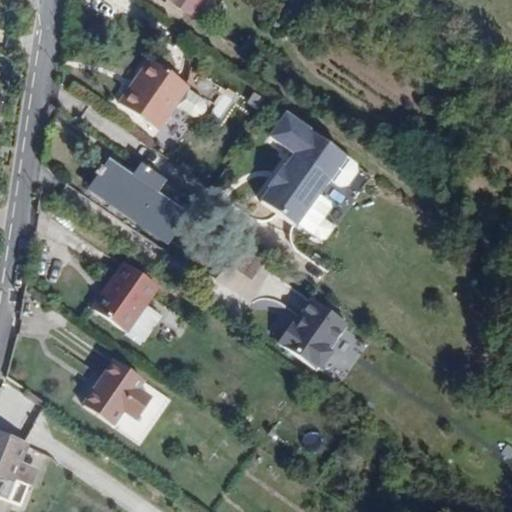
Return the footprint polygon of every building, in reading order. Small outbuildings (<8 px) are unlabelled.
[(152,0),(175,16),(186,0),(152,0)] [(149,133),(180,87),(150,66),(131,93),(126,90),(113,109),(149,133)] [(266,144),(291,161),(307,138),(283,121),(266,144)] [(307,138),(291,161),(328,187),(341,196),(356,178),(354,171),(307,138)] [(291,161),(267,195),(269,196),(259,211),(294,235),(313,207),(328,187),(291,161)] [(90,194),(167,248),(185,223),(154,202),(162,190),(134,170),(125,183),(106,170),(90,194)] [(321,229),(329,218),(313,207),(294,235),(318,251),(322,249),(330,241),(330,236),(321,229)] [(121,340),(123,337),(142,311),(154,293),(120,269),(87,316),(121,340)] [(298,334),(292,329),(278,347),(315,376),(317,372),(320,374),(333,358),(329,355),(347,333),(311,305),(299,321),(305,325),(298,334)] [(142,311),(123,337),(139,348),(157,322),(142,311)] [(299,321),(292,329),(298,334),(305,325),(299,321)] [(112,366),(79,411),(108,432),(121,416),(134,426),(149,406),(135,395),(140,387),(112,366)] [(0,435),(0,479),(19,487),(32,449),(0,435)]
